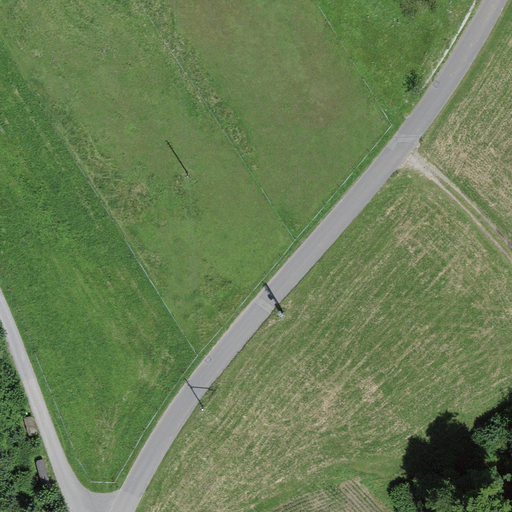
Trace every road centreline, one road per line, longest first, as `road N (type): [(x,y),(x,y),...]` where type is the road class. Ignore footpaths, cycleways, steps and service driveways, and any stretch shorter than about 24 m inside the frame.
road 1 (unclassified): [(118,511),(216,356),(393,157),(496,0)]
road 2 (track): [(0,289),(60,432),(114,511)]
